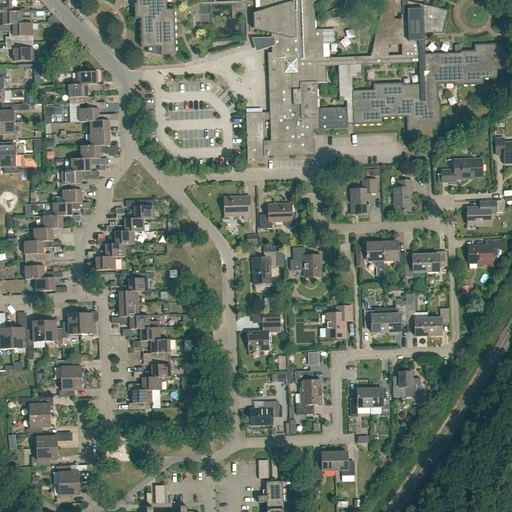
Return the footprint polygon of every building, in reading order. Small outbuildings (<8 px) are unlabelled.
[(12,13),(12,0),(2,1),(0,0),(0,19),(3,20),(3,13),(12,13)] [(136,0),(136,4),(134,5),(135,20),(141,20),(142,48),(142,49),(144,48),(147,48),(147,49),(148,53),(162,57),(162,55),(170,55),(176,55),(174,10),(167,11),(166,0),(265,0),(266,10),(261,12),(256,14),(256,28),(271,32),(271,37),(272,53),(268,54),(270,113),(246,114),(248,165),(264,164),(264,157),(313,155),(312,130),(348,129),(348,124),(353,124),(353,126),(382,125),(382,119),(406,118),(407,139),(422,139),(422,138),(423,138),(433,138),(433,132),(441,131),(440,102),(438,102),(437,85),(454,85),(454,87),(484,85),(483,79),(498,79),(497,70),(505,70),(504,59),(504,44),(474,45),(474,51),(460,52),(460,54),(425,55),(424,35),(443,34),(449,12),(449,11),(407,1),(406,0),(136,0)] [(23,25),(22,12),(12,13),(3,13),(3,20),(4,26),(0,26),(0,32),(14,32),(13,25),(23,25)] [(16,44),(33,43),(33,37),(33,24),(23,25),(13,25),(14,32),(14,38),(16,38),(16,44)] [(33,43),(16,44),(17,50),(14,50),(15,63),(34,62),(33,49),(33,43)] [(88,85),(88,92),(96,91),(96,85),(98,85),(97,73),(79,73),(79,85),(79,86),(88,85)] [(69,104),(88,104),(87,104),(86,98),(89,98),(88,92),(88,85),(79,86),(79,85),(69,86),(69,99),(69,104)] [(97,109),(97,103),(88,104),(88,110),(80,110),(80,123),(90,122),(99,122),(99,115),(99,109),(97,109)] [(2,112),(0,112),(0,124),(15,124),(15,112),(17,112),(17,105),(1,105),(2,112)] [(91,135),(110,134),(109,121),(107,121),(107,115),(99,115),(99,122),(90,122),(91,135)] [(15,124),(0,124),(0,135),(3,135),(3,142),(18,141),(18,135),(15,135),(15,124)] [(110,134),(91,135),(91,147),(100,147),(100,153),(118,152),(118,150),(115,148),(108,149),(108,146),(110,146),(110,134)] [(511,142),(504,143),(503,139),(495,139),(495,156),(503,155),(504,164),(511,163),(511,142)] [(0,156),(16,156),(16,144),(0,144),(0,156)] [(101,159),(100,153),(100,147),(91,147),(81,147),(81,159),(81,160),(91,159),(91,166),(99,165),(98,159),(101,159)] [(16,156),(0,156),(0,168),(4,168),(4,174),(20,174),(19,167),(17,167),(16,156)] [(91,172),(91,166),(91,159),(81,160),(81,159),(71,160),(72,172),(81,172),(81,178),(89,178),(89,172),(91,172)] [(442,183),(455,182),(455,179),(483,178),(482,159),(454,160),(454,171),(442,171),(442,183)] [(375,175),(376,166),(359,166),(359,174),(375,175)] [(72,172),(62,172),(62,181),(58,181),(58,189),(62,191),(71,191),(79,191),(79,190),(82,190),(82,191),(89,190),(89,188),(86,187),(79,187),(79,185),(82,185),(81,178),(81,172),(72,172)] [(352,214),(370,214),(369,194),(375,194),(374,181),(363,181),(363,191),(351,191),(352,214)] [(395,213),(411,212),(410,194),(413,194),(412,181),(399,182),(399,189),(394,189),(395,213)] [(72,210),(73,210),(90,209),(90,203),(82,203),(82,191),(82,190),(79,190),(79,191),(71,191),(62,191),(63,204),(72,204),(72,210)] [(251,219),(250,197),(224,198),(225,217),(244,216),(244,220),(251,219)] [(144,220),(154,220),(153,207),(155,207),(155,201),(136,201),(136,207),(134,207),(135,213),(135,220),(144,220)] [(502,214),(502,202),(480,202),(480,209),(467,210),(468,226),(476,226),(476,227),(490,226),(490,214),(502,214)] [(70,216),(73,216),(73,210),(72,210),(72,204),(63,204),(53,204),(53,217),(62,217),(63,223),(70,222),(70,216)] [(296,222),(296,214),(292,214),(292,205),(268,206),(269,216),(260,216),(260,229),(272,229),(272,223),(283,222),(283,223),(284,224),(284,225),(284,226),(285,226),(285,227),(286,228),(287,228),(288,229),(289,229),(290,229),(291,229),(292,228),(293,228),(294,227),(295,227),(295,226),(296,225),(296,224),(296,223),(296,222)] [(144,232),(144,220),(135,220),(135,213),(127,214),(127,220),(125,220),(125,226),(125,233),(134,233),(144,232)] [(63,229),(63,223),(62,217),(53,217),(44,217),(44,229),(53,229),(53,236),(61,236),(61,229),(63,229)] [(135,245),(134,233),(125,233),(125,226),(117,227),(117,233),(115,233),(115,239),(116,239),(116,246),(125,245),(125,246),(135,245)] [(53,242),(53,236),(53,229),(44,229),(34,229),(34,242),(43,242),(43,248),(44,248),(51,248),(51,242),(53,242)] [(249,246),(258,245),(257,236),(253,236),(253,237),(249,238),(249,246)] [(115,258),(125,258),(125,246),(125,245),(116,246),(116,239),(115,239),(104,240),(99,240),(100,246),(105,246),(106,252),(106,259),(115,258)] [(492,265),(492,257),(497,257),(497,250),(501,250),(501,240),(488,241),(489,247),(468,248),(469,264),(478,264),(478,265),(492,265)] [(44,254),(44,248),(43,248),(43,242),(34,242),(24,242),(25,255),(25,261),(42,260),(41,254),(44,254)] [(384,262),(383,244),(366,245),(367,256),(366,256),(366,258),(367,258),(367,262),(370,262),(376,268),(376,277),(384,277),(384,274),(384,262)] [(398,254),(397,244),(383,244),(384,262),(393,262),(393,269),(405,269),(405,266),(405,254),(398,254)] [(305,257),(304,248),(292,249),(293,260),(290,260),(291,271),(304,271),(305,279),(321,278),(320,264),(321,263),(321,256),(305,257)] [(115,271),(115,258),(106,259),(106,252),(98,252),(98,258),(96,259),(96,271),(115,271)] [(271,283),(270,267),(276,267),(276,252),(264,253),(264,260),(252,261),(253,269),(254,269),(254,283),(271,283)] [(425,256),(426,273),(439,273),(439,268),(447,268),(446,253),(432,253),(432,256),(425,256)] [(412,277),(412,274),(426,273),(425,256),(418,256),(418,254),(405,254),(405,266),(405,269),(405,277),(412,277)] [(44,273),(44,266),(42,267),(42,260),(25,261),(26,267),(25,267),(26,280),(36,280),(44,280),(44,273)] [(54,272),(44,273),(44,280),(36,280),(36,292),(55,291),(55,294),(67,294),(67,288),(55,288),(55,279),(52,279),(52,276),(55,276),(54,272)] [(138,292),(138,293),(148,292),(148,280),(154,280),(153,273),(131,274),(131,280),(129,280),(129,286),(129,293),(138,292)] [(139,305),(138,293),(138,292),(129,293),(129,286),(121,287),(121,293),(119,293),(120,305),(139,305)] [(279,303),(269,303),(269,312),(279,311),(279,303)] [(112,324),(122,324),(130,324),(130,317),(139,317),(139,305),(120,305),(120,318),(122,318),(122,320),(120,320),(117,318),(112,318),(112,324)] [(407,321),(407,311),(406,305),(395,305),(395,309),(385,309),(386,311),(386,315),(386,334),(401,333),(400,321),(407,321)] [(328,338),(344,338),(343,323),(344,323),(344,322),(352,321),(352,308),(337,308),(337,314),(327,315),(328,338)] [(427,319),(428,337),(441,336),(441,324),(449,324),(448,310),(440,310),(440,319),(427,319)] [(386,334),(386,315),(386,311),(375,311),(364,311),(365,330),(372,329),(372,334),(386,334)] [(428,337),(427,319),(415,320),(415,311),(407,311),(407,321),(407,325),(415,325),(415,337),(428,337)] [(13,350),(12,329),(5,329),(5,314),(0,314),(0,329),(0,330),(1,350),(13,350)] [(12,329),(13,350),(25,350),(24,329),(25,329),(24,314),(18,314),(19,328),(12,329)] [(69,336),(81,336),(80,314),(68,315),(68,323),(62,323),(63,329),(63,339),(69,339),(69,336)] [(92,322),(92,314),(80,314),(81,336),(92,335),(92,338),(99,338),(98,322),(92,322)] [(248,352),(269,351),(269,332),(281,331),(280,315),(262,316),(263,331),(247,332),(248,352)] [(150,329),(149,316),(139,317),(130,317),(130,324),(131,330),(133,330),(133,332),(128,333),(128,330),(123,330),(123,336),(141,336),(141,330),(150,329)] [(33,343),(45,343),(45,321),(32,322),(33,330),(27,331),(27,346),(32,346),(34,346),(33,343)] [(63,329),(57,329),(56,321),(45,321),(45,343),(57,342),(57,345),(63,345),(63,339),(63,329)] [(160,341),(160,329),(150,329),(141,330),(141,336),(141,342),(143,342),(143,348),(151,348),(151,342),(160,341)] [(154,360),(171,359),(170,354),(170,341),(160,341),(151,342),(151,348),(152,354),(153,354),(154,360)] [(319,366),(318,354),(308,354),(309,366),(319,366)] [(153,379),(161,378),(161,379),(171,378),(171,366),(171,359),(154,360),(144,360),(144,363),(146,365),(150,364),(152,366),(152,372),(153,379)] [(61,380),(82,379),(82,367),(74,368),(74,361),(58,362),(58,368),(61,368),(61,380)] [(162,391),(161,379),(161,378),(153,379),(152,372),(144,372),(144,379),(142,379),(142,385),(143,385),(143,391),(152,391),(162,391)] [(301,394),(321,393),(321,381),(310,382),(310,372),(295,373),(295,384),(301,384),(301,394)] [(393,399),(406,398),(405,389),(412,389),(412,373),(399,374),(399,387),(393,387),(393,399)] [(82,379),(61,380),(62,392),(59,392),(59,398),(75,397),(75,392),(83,391),(82,379)] [(152,403),(152,391),(143,391),(143,385),(142,385),(133,385),(133,404),(129,404),(129,410),(145,410),(145,404),(152,403)] [(358,417),(357,408),(370,408),(370,390),(357,391),(357,403),(350,403),(351,418),(358,417)] [(383,402),(383,390),(370,390),(370,408),(381,408),(381,417),(390,416),(390,402),(383,402)] [(321,393),(301,394),(302,404),(296,404),(297,416),(312,415),(312,406),(322,405),(321,393)] [(29,417),(51,416),(50,405),(42,405),(42,399),(34,399),(26,399),(21,399),(21,406),(29,406),(29,417)] [(251,426),(273,425),(272,418),(279,418),(278,402),(264,403),(264,409),(250,410),(251,426)] [(51,416),(29,417),(30,429),(27,429),(27,435),(43,435),(43,429),(51,429),(51,416)] [(36,449),(58,449),(58,442),(73,442),(72,435),(57,436),(57,437),(36,438),(36,449)] [(58,449),(36,449),(37,457),(31,457),(32,468),(51,467),(50,461),(58,461),(58,449)] [(335,454),(335,472),(342,471),(342,477),(355,476),(354,465),(348,465),(348,453),(335,454)] [(323,481),(322,472),(335,472),(335,454),(322,454),(322,466),(316,466),(316,481),(323,481)] [(59,485),(80,484),(80,472),(72,472),(71,466),(56,467),(56,473),(59,473),(59,485)] [(267,510),(283,509),(282,482),(265,483),(266,507),(267,510)] [(80,484),(59,485),(60,496),(57,496),(57,503),(73,503),(73,496),(81,496),(80,484)] [(155,505),(165,505),(165,486),(155,486),(155,505)]
